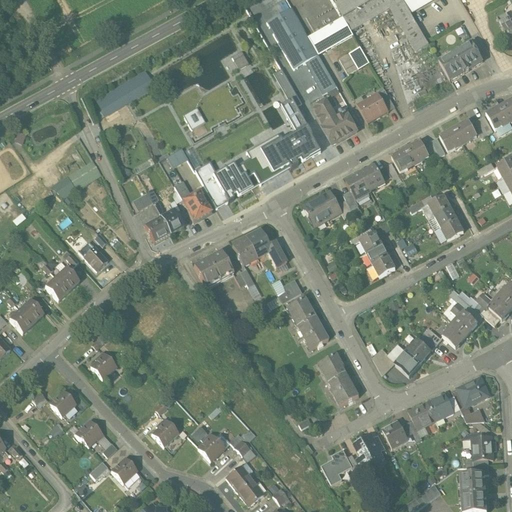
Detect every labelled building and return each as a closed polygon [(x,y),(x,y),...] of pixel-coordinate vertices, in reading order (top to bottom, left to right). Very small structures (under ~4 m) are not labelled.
[(262,0),(264,5),(272,1),(277,13),(288,9),(284,0),(262,0)] [(345,0),(335,6),(342,20),(375,0),(345,0)] [(401,0),(375,0),(342,20),(350,33),(390,10),(415,54),(428,46),(410,14),(401,0)] [(401,0),(410,14),(434,0),(401,0)] [(272,36),(297,22),(292,12),(267,25),(272,36)] [(497,20),(502,29),(510,25),(505,15),(497,20)] [(342,20),(308,40),(318,58),(353,37),(350,33),(342,20)] [(305,65),(318,58),(308,40),(297,22),(272,36),(293,72),(305,65)] [(510,25),(502,29),(511,47),(511,26),(511,27),(510,25)] [(471,43),(437,62),(448,81),(463,73),(464,73),(469,70),(469,69),(482,62),(471,43)] [(359,49),(349,55),(358,71),(368,65),(359,49)] [(349,55),(338,61),(347,77),(358,71),(349,55)] [(318,58),(305,65),(323,97),(336,90),(326,72),(318,58)] [(95,102),(105,119),(154,91),(144,74),(95,102)] [(300,106),(286,82),(280,86),(290,103),(291,103),(293,106),(298,103),(300,106)] [(384,93),(378,96),(387,113),(393,110),(384,93)] [(378,96),(357,108),(366,125),(387,113),(378,96)] [(511,100),(498,108),(507,124),(511,121),(511,100)] [(280,109),(294,135),(306,129),(293,106),(291,103),(290,103),(280,109)] [(346,114),(333,121),(327,111),(329,110),(326,104),(312,112),(332,146),(357,132),(346,114)] [(498,108),(483,116),(492,132),(499,127),(499,128),(507,124),(498,108)] [(183,118),(192,132),(204,125),(196,110),(183,118)] [(481,118),(476,122),(484,137),(490,133),(481,118)] [(484,137),(476,122),(469,125),(478,140),(484,137)] [(474,138),(465,123),(451,131),(460,147),(468,143),(467,142),(474,138)] [(281,143),(280,141),(261,153),(263,156),(274,176),(288,168),(289,170),(290,172),(298,168),(296,164),(300,162),(301,165),(322,154),(307,128),(306,129),(294,135),(281,143)] [(451,131),(437,139),(445,154),(452,151),(460,147),(451,131)] [(246,156),(250,164),(263,156),(261,153),(280,141),(278,137),(246,156)] [(442,156),(434,141),(428,144),(437,159),(442,156)] [(417,144),(403,152),(412,168),(419,164),(419,163),(426,159),(417,144)] [(437,159),(428,144),(423,147),(431,162),(437,159)] [(181,152),(169,159),(169,160),(167,161),(173,171),(187,163),(181,152)] [(412,168),(403,152),(388,160),(397,175),(404,171),(404,172),(412,168)] [(173,171),(167,161),(169,160),(169,159),(166,154),(156,160),(181,204),(198,195),(195,188),(185,194),(173,171)] [(228,205),(252,191),(245,180),(254,175),(260,186),(275,178),(274,176),(263,156),(250,164),(235,172),(234,170),(233,167),(216,177),(213,178),(228,205)] [(494,169),(500,181),(511,174),(511,165),(509,160),(494,169)] [(93,164),(53,184),(61,200),(101,180),(93,164)] [(209,165),(194,174),(215,211),(228,205),(213,178),(216,177),(209,165)] [(475,173),(478,178),(491,171),(488,165),(475,173)] [(396,181),(388,166),(383,169),(389,180),(391,184),(396,181)] [(372,169),(358,177),(367,194),(375,189),(374,187),(380,184),(374,174),(372,169)] [(383,169),(374,174),(380,184),(381,184),(389,180),(383,169)] [(511,174),(500,181),(507,193),(511,190),(511,174)] [(358,177),(343,185),(349,197),(353,203),(367,195),(367,194),(358,177)] [(170,195),(162,183),(156,186),(158,190),(159,189),(164,199),(170,195)] [(158,190),(147,196),(152,206),(156,203),(164,199),(159,189),(158,190)] [(327,194),(316,200),(317,202),(300,211),(305,221),(307,220),(312,229),(327,221),(328,222),(338,217),(339,216),(335,209),(327,194)] [(198,195),(181,204),(193,225),(210,215),(198,195)] [(147,196),(132,205),(137,214),(152,206),(147,196)] [(349,197),(342,201),(343,204),(348,213),(356,209),(353,203),(349,197)] [(440,198),(425,207),(432,219),(447,211),(440,198)] [(419,203),(405,210),(409,216),(422,209),(419,203)] [(343,204),(335,209),(339,216),(338,217),(341,222),(350,217),(348,213),(343,204)] [(162,214),(157,206),(154,208),(160,220),(162,218),(160,215),(162,214)] [(447,211),(432,219),(438,231),(453,223),(447,211)] [(162,218),(160,220),(170,238),(183,230),(173,212),(162,218)] [(160,220),(144,229),(154,247),(170,238),(160,220)] [(453,223),(438,231),(444,243),(460,235),(453,223)] [(259,234),(245,241),(255,260),(262,256),(263,258),(267,256),(270,254),(267,249),(259,234)] [(361,242),(357,244),(363,257),(378,248),(372,236),(361,242)] [(358,237),(347,243),(350,248),(357,244),(361,242),(358,237)] [(103,244),(97,238),(93,242),(98,248),(103,244)] [(255,260),(245,241),(231,249),(243,270),(249,266),(248,263),(255,260)] [(285,265),(274,245),(267,249),(270,254),(267,256),(275,272),(285,266),(285,265)] [(378,248),(363,257),(370,269),(385,260),(378,248)] [(94,251),(84,261),(96,275),(107,265),(94,251)] [(220,254),(193,269),(204,290),(232,275),(220,254)] [(69,258),(64,262),(70,268),(74,264),(69,258)] [(385,260),(370,269),(376,280),(391,272),(385,260)] [(51,274),(45,268),(41,272),(46,278),(51,274)] [(56,281),(69,295),(79,286),(66,271),(56,281)] [(236,277),(237,278),(242,288),(244,291),(250,288),(242,274),(236,277)] [(237,278),(231,281),(237,291),(242,288),(237,278)] [(56,281),(45,291),(58,305),(69,295),(56,281)] [(33,290),(27,284),(23,288),(29,294),(33,290)] [(290,284),(279,290),(282,296),(283,296),(293,290),(290,285),(290,284)] [(511,291),(507,287),(502,293),(501,292),(496,299),(509,311),(511,308),(511,291)] [(250,288),(244,291),(252,306),(257,302),(250,288)] [(293,290),(283,296),(282,296),(274,301),(277,308),(297,297),(293,290)] [(509,311),(496,299),(490,305),(480,296),(473,304),(476,307),(476,306),(485,314),(486,313),(497,323),(498,324),(509,311)] [(471,312),(455,297),(450,303),(454,306),(462,313),(461,316),(474,327),(480,320),(471,312)] [(15,307),(10,300),(5,305),(11,311),(15,307)] [(304,302),(285,312),(296,331),(315,320),(304,302)] [(20,314),(33,328),(43,319),(30,304),(20,314)] [(136,326),(151,340),(172,319),(157,304),(136,326)] [(462,313),(454,306),(447,314),(454,321),(455,321),(461,316),(462,313)] [(485,314),(476,306),(476,307),(471,312),(480,320),(485,314)] [(252,322),(247,312),(220,327),(227,337),(252,322)] [(497,323),(486,313),(485,314),(480,320),(491,330),(497,323)] [(20,314),(9,323),(22,338),(33,328),(20,314)] [(474,327),(461,316),(455,321),(454,321),(449,327),(463,339),(474,327)] [(315,320),(296,331),(302,342),(321,332),(315,320)] [(449,327),(443,334),(444,334),(439,341),(452,352),(463,339),(449,327)] [(328,344),(321,332),(302,342),(309,354),(328,344)] [(438,343),(425,332),(421,336),(433,348),(438,343)] [(433,348),(421,336),(416,342),(429,353),(433,348)] [(96,342),(88,350),(92,354),(100,347),(96,342)] [(0,362),(9,354),(0,343),(0,362)] [(414,344),(409,350),(408,349),(403,356),(416,368),(427,356),(414,344)] [(391,367),(379,354),(369,363),(379,379),(387,372),(391,367)] [(103,356),(95,363),(97,366),(91,371),(102,384),(117,370),(103,356)] [(416,368),(403,356),(397,362),(397,363),(392,369),(406,381),(416,368)] [(346,376),(336,358),(317,368),(327,387),(346,376)] [(186,375),(180,380),(184,385),(190,379),(186,375)] [(346,376),(327,387),(340,410),(359,400),(346,376)] [(477,382),(454,393),(462,411),(485,400),(477,382)] [(63,395),(49,408),(61,421),(75,408),(63,395)] [(37,398),(29,405),(33,410),(41,402),(37,398)] [(442,399),(424,407),(432,425),(450,417),(444,404),(442,399)] [(457,414),(451,401),(444,404),(450,417),(457,414)] [(161,407),(155,413),(159,418),(165,412),(161,407)] [(424,407),(405,416),(409,425),(413,434),(414,434),(412,431),(419,428),(420,431),(432,425),(424,407)] [(485,422),(483,411),(472,413),(471,411),(464,412),(467,425),(485,422)] [(164,422),(156,429),(158,432),(151,437),(163,450),(177,437),(164,422)] [(295,428),(297,434),(307,428),(304,423),(295,428)] [(90,424),(75,438),(81,445),(82,444),(87,450),(102,437),(90,424)] [(409,425),(403,428),(408,438),(412,446),(418,443),(414,434),(413,434),(409,425)] [(395,428),(388,432),(387,430),(379,434),(388,453),(404,444),(397,431),(394,426),(395,428)] [(51,432),(55,437),(63,432),(59,427),(51,432)] [(403,428),(397,431),(403,442),(408,438),(403,428)] [(199,429),(190,437),(197,444),(206,436),(199,429)] [(210,436),(202,444),(204,446),(198,452),(210,464),(224,451),(210,436)] [(478,437),(467,437),(468,438),(460,442),(460,445),(468,444),(478,443),(478,437)] [(369,444),(367,440),(350,449),(357,461),(363,473),(364,472),(363,470),(377,462),(379,465),(380,464),(376,456),(369,444)] [(375,441),(369,444),(376,456),(381,453),(375,441)] [(478,443),(468,444),(471,444),(471,451),(468,451),(469,465),(484,464),(489,464),(488,442),(478,443)] [(246,453),(238,445),(230,452),(239,461),(246,453)] [(111,447),(102,455),(107,460),(116,452),(111,447)] [(307,447),(302,450),(306,457),(311,454),(307,447)] [(21,459),(16,453),(12,457),(17,463),(21,459)] [(339,454),(328,460),(330,464),(317,470),(328,490),(338,484),(335,479),(348,472),(349,471),(344,462),(339,454)] [(351,464),(348,460),(344,462),(349,471),(348,472),(350,476),(356,473),(351,464)] [(125,461),(111,475),(123,487),(137,474),(125,461)] [(363,473),(357,461),(351,464),(356,473),(357,476),(363,473)] [(102,465),(90,477),(95,483),(108,471),(102,465)] [(241,469),(226,481),(237,496),(252,483),(241,469)] [(469,471),(463,471),(463,480),(480,479),(485,479),(485,470),(469,471)] [(463,480),(456,481),(458,511),(482,511),(480,479),(463,480)] [(252,483),(237,496),(248,510),(263,498),(252,483)] [(430,489),(397,511),(416,511),(437,498),(430,489)] [(277,494),(269,500),(276,509),(284,503),(277,494)]
